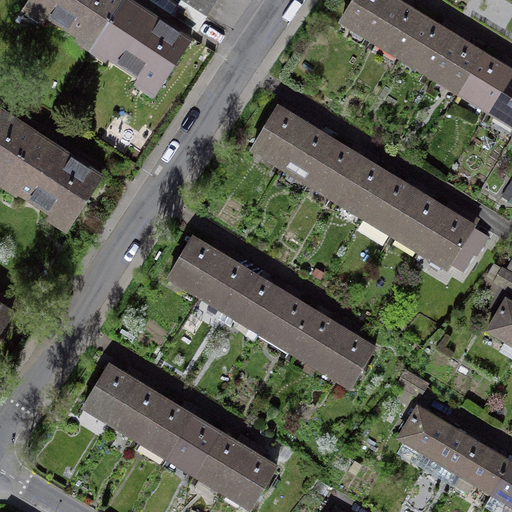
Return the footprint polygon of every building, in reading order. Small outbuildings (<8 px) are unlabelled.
[(123,0),(31,0),(29,4),(79,37),(82,32),(97,42),(124,0),(123,0)] [(157,21),(124,0),(97,42),(112,52),(109,56),(158,89),(189,43),(157,21)] [(217,0),(180,0),(206,16),(217,0)] [(374,36),(395,0),(354,0),(344,18),(374,36)] [(404,0),(395,0),(374,36),(403,54),(424,19),(401,6),(404,1),(404,0)] [(206,17),(181,1),(172,15),(197,31),(206,17)] [(403,54),(432,71),(458,29),(452,25),(449,29),(447,33),(424,19),(403,54)] [(458,29),(432,71),(461,89),(482,55),(460,41),(462,37),(465,33),(458,29)] [(491,107),(511,72),(511,61),(510,61),(508,65),(505,69),(482,55),(461,89),(491,107)] [(511,72),(491,107),(511,120),(511,72)] [(283,163),(311,118),(305,114),(302,118),(300,122),(277,109),(255,145),(283,163)] [(3,115),(0,112),(0,172),(8,178),(35,136),(3,115)] [(317,121),(311,118),(283,163),(311,179),(334,143),(311,129),(314,125),(317,121)] [(68,157),(35,136),(8,178),(23,187),(20,192),(69,225),(100,178),(68,157)] [(311,179),(339,196),(366,151),(361,148),(358,152),(356,156),(334,143),(311,179)] [(366,151),(339,196),(367,213),(389,176),(367,163),(369,159),(372,155),(366,151)] [(394,230),(422,185),(416,182),(414,186),(411,190),(389,176),(367,213),(394,230)] [(422,185),(394,230),(422,247),(445,210),(423,197),(425,193),(428,189),(422,185)] [(453,215),(445,210),(422,247),(462,271),(474,253),(476,254),(487,236),(473,228),(478,219),(466,211),(460,220),(453,215)] [(202,292),(228,249),(221,244),(218,249),(216,253),(192,238),(171,273),(202,292)] [(235,253),(228,249),(202,292),(232,310),(253,275),(230,261),(232,257),(235,253)] [(495,282),(511,291),(511,274),(503,269),(495,282)] [(232,310),(262,328),(288,285),(281,281),(278,285),(276,289),(253,275),(232,310)] [(288,285),(262,328),(292,347),(313,312),(290,298),(292,293),(295,289),(288,285)] [(511,304),(507,301),(489,331),(511,344),(511,304)] [(0,307),(0,330),(10,315),(0,307)] [(322,365),(348,322),(341,317),(338,321),(336,325),(313,312),(292,347),(322,365)] [(348,322),(322,365),(353,384),(374,349),(350,334),(352,330),(355,326),(348,322)] [(115,420),(142,375),(136,371),(133,375),(131,379),(108,365),(86,402),(115,420)] [(398,384),(420,397),(423,391),(427,384),(406,371),(398,384)] [(148,378),(142,375),(115,420),(142,437),(165,400),(143,386),(145,382),(148,378)] [(142,437),(170,454),(197,409),(191,405),(189,409),(186,413),(165,400),(142,437)] [(197,409),(170,454),(198,471),(220,434),(198,420),(200,416),(203,412),(197,409)] [(401,439),(432,458),(449,429),(438,422),(418,410),(401,439)] [(432,458),(462,476),(479,447),(460,435),(449,429),(432,458)] [(225,488),(253,442),(247,439),(244,443),(242,447),(220,434),(198,471),(225,488)] [(253,442),(225,488),(253,505),(276,468),(254,454),(256,450),(259,446),(253,442)] [(462,476),(493,494),(510,465),(491,454),(479,447),(462,476)] [(493,494),(511,505),(511,466),(510,465),(493,494)]
